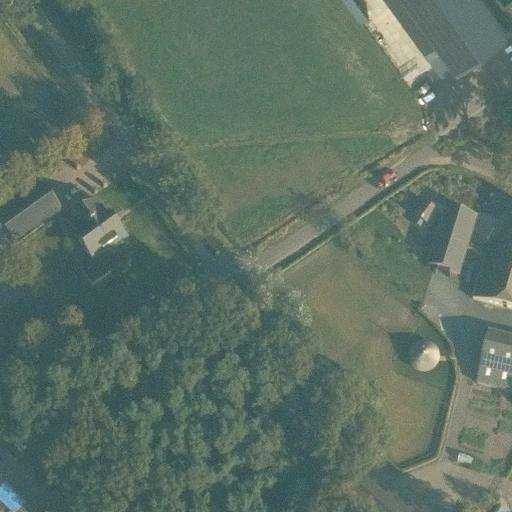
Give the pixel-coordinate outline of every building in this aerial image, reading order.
[(385,0),(428,58),(442,47),(457,68),(507,32),(484,0),(385,0)] [(0,224),(16,246),(62,213),(43,187),(0,217),(0,224)] [(493,194),(490,202),(501,206),(504,198),(493,194)] [(77,241),(95,265),(83,274),(93,288),(125,265),(115,251),(127,242),(110,217),(109,218),(98,203),(69,224),(79,239),(77,241)] [(418,220),(414,225),(420,230),(424,224),(427,226),(437,212),(426,204),(416,218),(418,220)] [(479,218),(445,208),(427,268),(461,278),(479,218)] [(489,243),(472,297),(511,309),(511,224),(504,245),(499,243),(498,246),(489,243)] [(511,341),(488,336),(476,385),(511,393),(511,341)] [(372,487),(349,511),(409,511),(389,493),(388,495),(385,498),(374,489),(372,487)]
